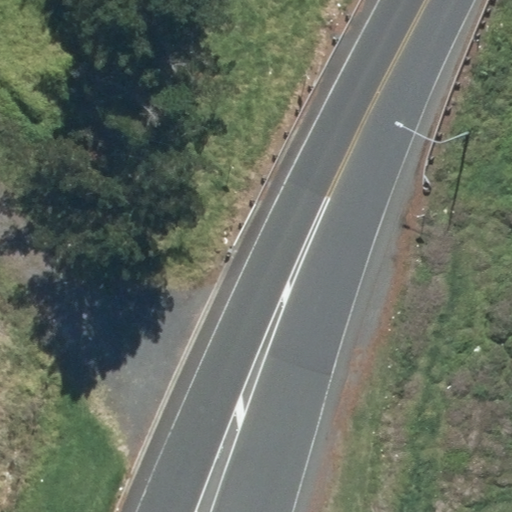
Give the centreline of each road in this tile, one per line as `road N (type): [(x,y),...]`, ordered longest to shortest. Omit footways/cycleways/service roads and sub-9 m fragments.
road 1 (secondary): [(237,437),(437,0)]
road 2 (track): [(0,232),(58,333),(115,382),(237,437)]
